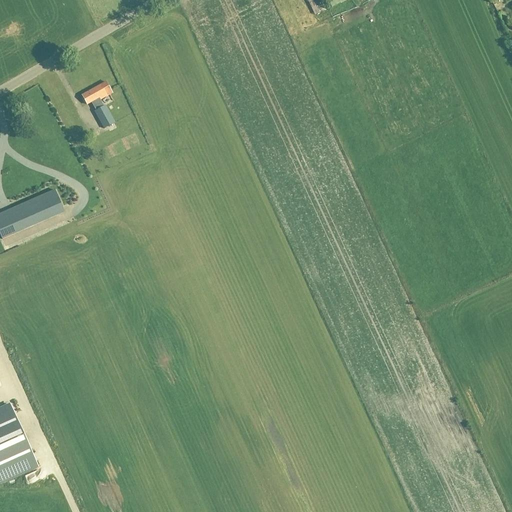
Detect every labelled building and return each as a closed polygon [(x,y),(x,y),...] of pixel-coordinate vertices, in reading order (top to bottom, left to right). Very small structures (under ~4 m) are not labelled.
[(106,82),(82,96),(87,105),(93,102),(98,111),(94,112),(104,129),(114,123),(105,106),(103,107),(100,101),(112,94),(106,82)] [(17,150),(24,159),(31,153),(25,144),(17,150)] [(0,196),(55,184),(53,175),(39,178),(34,158),(22,161),(24,168),(14,170),(12,162),(17,161),(14,150),(6,152),(4,145),(0,145),(0,196)] [(0,234),(2,240),(64,212),(54,190),(0,214),(0,234)] [(47,284),(2,298),(11,325),(59,309),(56,299),(53,300),(47,284)] [(0,483),(37,467),(10,406),(0,410),(0,483)]
